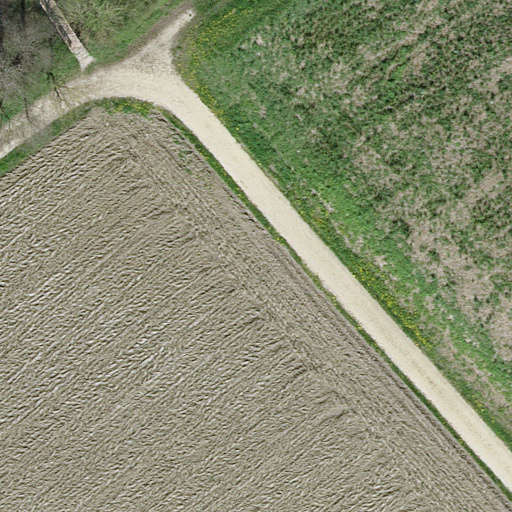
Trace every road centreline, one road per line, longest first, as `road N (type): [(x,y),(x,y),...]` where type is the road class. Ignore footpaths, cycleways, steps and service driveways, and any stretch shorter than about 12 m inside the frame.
road 1 (track): [(138,60),(511,481)]
road 2 (track): [(0,151),(104,80)]
